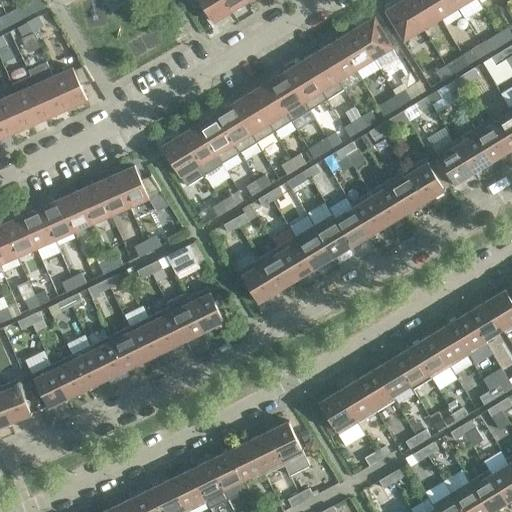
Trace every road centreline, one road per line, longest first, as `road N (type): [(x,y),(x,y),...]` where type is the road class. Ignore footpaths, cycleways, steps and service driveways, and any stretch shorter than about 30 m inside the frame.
road 1 (residential): [(0,465),(263,343),(511,195)]
road 2 (residential): [(27,511),(135,467),(372,347),(511,258)]
road 3 (residential): [(0,190),(49,169),(331,0)]
